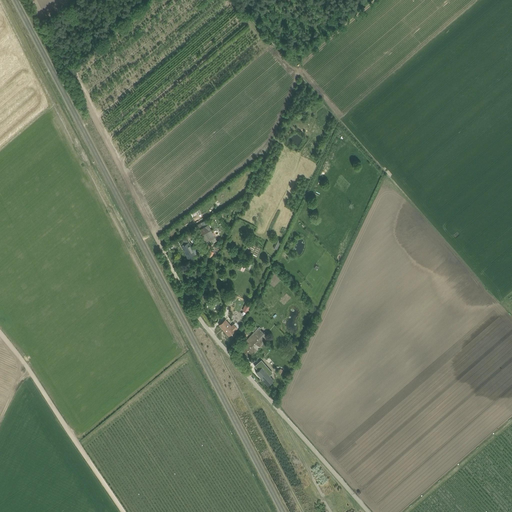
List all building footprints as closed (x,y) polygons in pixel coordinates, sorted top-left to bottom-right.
[(208,224),(195,231),(204,247),(217,240),(208,224)] [(276,251),(281,240),(278,239),(273,249),(276,251)] [(192,248),(189,241),(182,245),(188,258),(198,253),(195,247),(192,248)] [(251,306),(246,303),(243,310),(248,312),(251,306)] [(225,319),(219,324),(219,325),(229,335),(237,328),(234,323),(231,326),(225,319)] [(250,358),(269,337),(259,327),(240,348),(250,358)] [(272,372),(262,361),(253,368),(256,371),(256,372),(268,385),(274,379),(269,374),(272,372)] [(281,368),(278,371),(285,378),(288,374),(281,368)]
